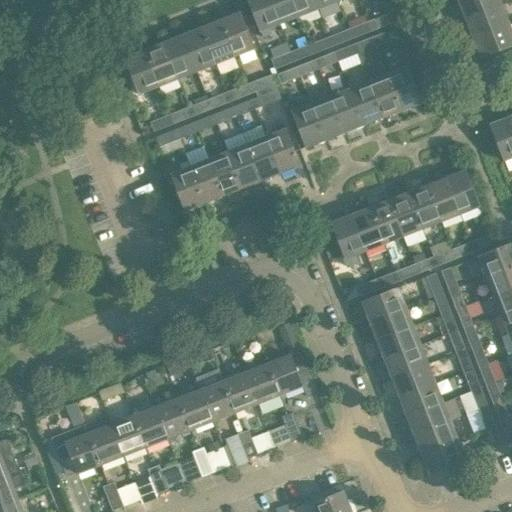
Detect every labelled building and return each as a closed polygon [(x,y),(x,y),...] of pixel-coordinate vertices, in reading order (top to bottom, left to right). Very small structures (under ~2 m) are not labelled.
[(269,27),(280,23),(270,0),(248,0),(262,37),(271,34),(269,27)] [(270,0),(280,23),(298,16),(292,0),(270,0)] [(292,0),(298,16),(317,9),(314,0),(292,0)] [(314,0),(317,9),(336,1),(335,0),(314,0)] [(458,0),(465,20),(502,5),(499,0),(458,0)] [(509,24),(502,5),(465,20),(473,39),(509,24)] [(220,20),(234,56),(254,48),(240,12),(220,20)] [(376,28),(390,23),(386,14),(373,20),(376,28)] [(220,20),(201,28),(215,64),(234,56),(220,20)] [(347,29),(350,39),(364,33),(360,24),(347,29)] [(511,31),(509,24),(473,39),(480,58),(511,46),(511,31)] [(201,28),(182,35),(197,71),(215,64),(201,28)] [(350,39),(347,29),(335,34),(339,43),(350,39)] [(375,36),(372,37),(376,46),(389,41),(385,32),(375,36)] [(178,79),(197,71),(182,35),(164,43),(178,79)] [(376,46),(372,37),(360,42),(363,51),(376,46)] [(309,44),(313,53),(326,48),(323,39),(309,44)] [(159,86),(178,79),(164,43),(145,50),(159,86)] [(313,53),(309,44),(297,49),(300,58),(313,53)] [(335,51),(339,61),(351,56),(347,46),(335,51)] [(139,94),(159,86),(145,50),(114,62),(123,86),(135,82),(139,94)] [(339,61),(335,51),(322,56),(325,66),(339,61)] [(271,59),(275,68),(287,63),(284,54),(271,59)] [(297,65),(301,75),(313,70),(309,61),(297,65)] [(301,75),(297,65),(284,71),(288,80),(301,75)] [(407,66),(387,74),(401,111),(421,103),(407,66)] [(387,74),(368,81),(382,118),(401,111),(387,74)] [(246,85),(249,93),(248,94),(249,96),(261,91),(257,80),(246,85)] [(368,81),(349,88),(363,125),(382,118),(368,81)] [(249,93),(246,85),(233,90),(236,98),(248,94),(249,93)] [(344,132),(363,125),(349,88),(330,96),(344,132)] [(276,90),(258,97),(262,106),(280,99),(276,90)] [(208,99),(211,108),(224,103),(220,94),(208,99)] [(326,140),(344,132),(330,96),(311,103),(326,140)] [(211,108),(208,99),(195,104),(199,113),(211,108)] [(306,147),(326,140),(311,103),(309,99),(301,102),(302,106),(292,110),(306,147)] [(232,106),(236,115),(249,110),(245,101),(232,106)] [(236,115),(232,106),(220,111),(223,120),(236,115)] [(170,114),(173,123),(186,118),(182,109),(170,114)] [(173,123),(170,114),(157,119),(160,128),(173,123)] [(194,121),(198,131),(211,126),(208,116),(194,121)] [(511,157),(511,124),(509,117),(489,125),(503,161),(511,157)] [(198,131),(194,121),(182,126),(185,136),(198,131)] [(286,128),(285,129),(283,124),(275,127),(276,132),(266,136),(280,173),(300,165),(286,128)] [(156,137),(159,146),(173,141),(169,132),(156,137)] [(261,180),(280,173),(266,136),(247,144),(261,180)] [(242,187),(261,180),(247,144),(228,151),(242,187)] [(228,151),(209,159),(223,195),(242,187),(228,151)] [(205,202),(223,195),(209,159),(190,166),(205,202)] [(185,210),(205,202),(190,166),(171,174),(185,210)] [(465,171),(445,179),(459,215),(479,207),(465,171)] [(440,222),(459,215),(445,179),(426,186),(440,222)] [(421,229),(440,222),(426,186),(407,193),(421,229)] [(407,193),(388,201),(403,236),(421,229),(407,193)] [(388,201),(369,208),(383,244),(403,236),(388,201)] [(369,208),(350,215),(364,251),(383,244),(369,208)] [(345,259),(364,251),(350,215),(331,223),(345,259)] [(481,249),(494,244),(490,234),(477,240),(481,249)] [(511,266),(511,243),(478,257),(486,277),(511,266)] [(452,250),(455,259),(469,253),(465,244),(452,250)] [(455,259),(452,250),(439,255),(443,264),(455,259)] [(414,264),(418,273),(431,268),(427,259),(414,264)] [(418,273),(414,264),(402,269),(405,278),(418,273)] [(511,288),(511,266),(486,277),(493,296),(511,288)] [(455,280),(450,267),(441,271),(446,284),(455,280)] [(443,293),(436,273),(421,279),(428,299),(434,296),(443,293)] [(375,280),(378,289),(393,283),(389,274),(375,280)] [(378,289),(375,280),(364,284),(368,293),(378,289)] [(369,321),(406,307),(398,288),(362,302),(369,321)] [(511,310),(511,288),(493,296),(501,315),(511,310)] [(443,293),(434,296),(439,309),(448,305),(443,293)] [(457,310),(466,306),(461,293),(452,296),(457,310)] [(466,306),(457,310),(461,322),(471,319),(466,306)] [(413,326),(406,307),(369,321),(377,340),(413,326)] [(511,332),(511,310),(501,315),(508,334),(511,332)] [(449,334),(458,331),(453,318),(444,321),(449,334)] [(309,370),(300,346),(291,323),(278,328),(286,351),(288,350),(291,357),(268,365),(279,394),(302,385),(298,374),(309,370)] [(420,345),(413,326),(377,340),(384,359),(420,345)] [(458,331),(449,334),(454,346),(462,343),(458,331)] [(471,348),(480,345),(475,331),(466,334),(471,348)] [(428,364),(420,345),(384,359),(392,378),(428,364)] [(480,345),(471,348),(476,360),(485,356),(480,345)] [(191,355),(193,359),(198,370),(214,363),(207,348),(191,355)] [(464,372),(472,368),(467,355),(458,358),(464,372)] [(435,383),(428,364),(392,378),(399,397),(435,383)] [(268,365),(246,374),(257,403),(279,394),(268,365)] [(472,368),(464,372),(468,384),(477,381),(472,368)] [(486,386),(495,382),(490,369),(481,372),(486,386)] [(235,411),(257,403),(246,374),(224,382),(235,411)] [(224,382),(201,391),(212,420),(235,411),(224,382)] [(495,382),(486,386),(491,398),(500,394),(495,382)] [(443,402),(435,383),(399,397),(406,416),(443,402)] [(124,394),(121,387),(100,395),(103,402),(124,394)] [(201,391),(179,400),(191,429),(212,420),(201,391)] [(478,409),(488,406),(483,393),(473,397),(478,409)] [(167,438),(191,429),(179,400),(156,409),(167,438)] [(450,421),(443,402),(406,416),(414,435),(450,421)] [(488,406),(478,409),(483,422),(492,419),(488,406)] [(501,423),(510,419),(505,406),(496,410),(501,423)] [(156,409),(134,417),(145,447),(167,438),(156,409)] [(282,416),(291,441),(302,436),(293,411),(282,416)] [(123,456),(145,447),(134,417),(111,426),(123,456)] [(511,425),(510,419),(501,423),(506,436),(511,433),(511,425)] [(109,420),(87,429),(89,434),(100,465),(123,456),(111,426),(109,420)] [(457,439),(450,421),(414,435),(421,454),(457,439)] [(89,434),(87,429),(54,442),(68,479),(101,466),(101,465),(100,465),(89,434)] [(248,430),(237,434),(241,446),(252,441),(248,430)] [(490,447),(493,446),(493,448),(502,444),(497,431),(488,434),(488,435),(485,436),(490,447)] [(248,461),(246,458),(257,454),(252,441),(241,446),(237,434),(226,438),(236,466),(248,461)] [(20,473),(6,438),(0,440),(0,481),(10,478),(20,473)] [(457,439),(421,454),(429,473),(465,459),(457,439)] [(192,451),(197,464),(208,459),(203,446),(192,451)] [(213,471),(208,459),(197,464),(201,476),(213,471)] [(148,468),(153,481),(164,477),(159,464),(148,468)] [(0,481),(0,505),(18,499),(14,488),(24,484),(20,473),(10,478),(0,481)] [(168,489),(164,477),(153,481),(157,493),(168,489)] [(103,486),(113,511),(124,506),(114,481),(103,486)] [(312,502),(315,511),(351,511),(343,490),(312,502)] [(0,505),(0,511),(22,511),(18,499),(0,505)]
